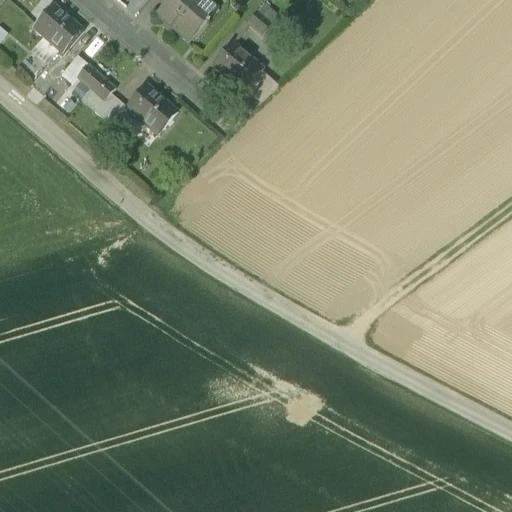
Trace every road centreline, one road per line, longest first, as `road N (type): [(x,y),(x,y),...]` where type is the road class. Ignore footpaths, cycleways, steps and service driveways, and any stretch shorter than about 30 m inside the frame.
road 1 (tertiary): [(0,87),(172,232),(511,436)]
road 2 (track): [(511,216),(347,339)]
road 3 (residential): [(87,0),(218,117)]
